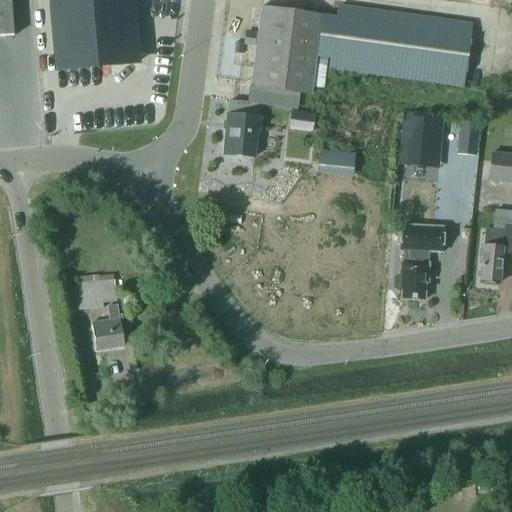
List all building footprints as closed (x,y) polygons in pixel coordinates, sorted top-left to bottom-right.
[(0,0),(0,36),(13,36),(10,0),(0,0)] [(131,0),(50,0),(57,70),(137,62),(131,0)] [(261,7),(251,86),(269,89),(267,105),(296,109),(298,93),(311,94),(316,56),(332,58),(330,69),(463,87),(472,23),(339,5),(337,17),(261,7)] [(248,33),(247,45),(255,46),(256,34),(248,33)] [(370,105),(382,106),(382,98),(371,97),(370,105)] [(230,101),(228,116),(224,155),(254,158),(257,133),(259,133),(260,117),(254,117),(256,104),(230,101)] [(300,129),(312,130),(314,114),(302,113),(300,129)] [(401,150),(399,168),(441,171),(445,122),(430,120),(404,118),(401,150)] [(478,126),(461,124),(458,153),(475,155),(478,126)] [(315,171),(353,172),(353,151),(316,150),(315,171)] [(511,154),(491,152),(488,182),(511,184),(511,154)] [(511,211),(494,210),(492,229),(486,229),(481,280),(500,282),(504,243),(511,244),(511,226),(511,227),(511,214),(511,211)] [(401,299),(424,300),(425,283),(428,283),(430,252),(441,252),(443,227),(402,225),(400,250),(404,250),(404,261),(400,261),(400,275),(396,275),(393,277),(393,287),(396,290),(399,290),(399,291),(401,291),(401,299)] [(65,288),(67,312),(102,308),(102,303),(116,301),(113,275),(99,276),(98,275),(75,277),(76,287),(65,288)] [(91,323),(95,351),(123,347),(119,319),(91,323)] [(507,490),(508,467),(494,466),(492,492),(506,492),(507,490)]
